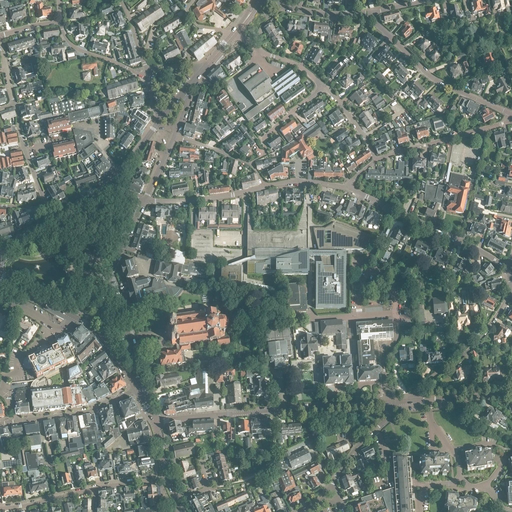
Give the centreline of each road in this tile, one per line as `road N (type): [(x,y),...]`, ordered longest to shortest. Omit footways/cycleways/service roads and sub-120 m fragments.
road 1 (residential): [(347,188),(509,268)]
road 2 (residential): [(511,114),(427,75),(373,12)]
road 3 (residential): [(0,508),(167,477)]
road 4 (residential): [(410,402),(477,340),(511,291)]
road 5 (secondary): [(155,423),(304,408)]
road 6 (residential): [(511,118),(376,160)]
road 7 (residential): [(135,388),(83,412),(0,423)]
road 8 (residential): [(144,201),(264,186)]
